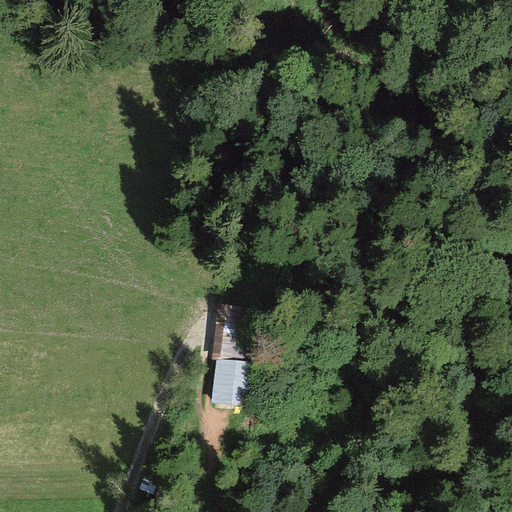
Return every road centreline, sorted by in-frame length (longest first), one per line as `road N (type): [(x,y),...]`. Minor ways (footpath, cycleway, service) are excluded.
road 1 (track): [(198,511),(212,330),(204,324),(124,511)]
road 2 (track): [(511,63),(473,78),(393,75),(317,46),(295,29),(286,0)]
road 3 (track): [(204,324),(0,267)]
